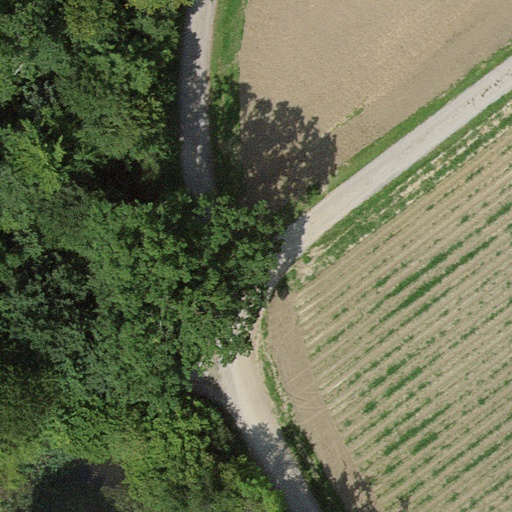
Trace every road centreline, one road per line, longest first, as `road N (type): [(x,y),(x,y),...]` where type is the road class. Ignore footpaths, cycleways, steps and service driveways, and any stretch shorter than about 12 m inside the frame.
road 1 (track): [(308,511),(231,370),(208,130),(218,0)]
road 2 (track): [(511,76),(273,262),(231,370)]
road 3 (track): [(0,419),(57,396),(231,370)]
